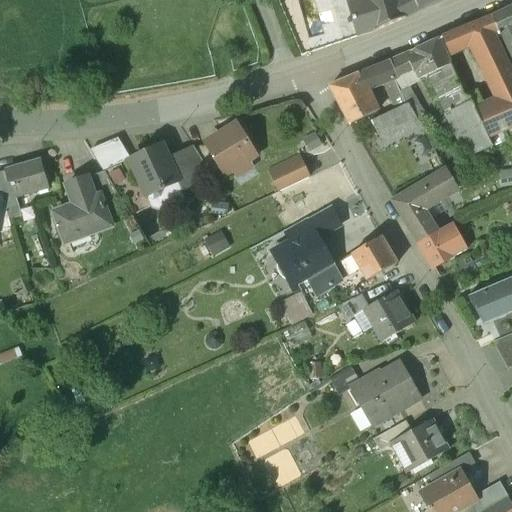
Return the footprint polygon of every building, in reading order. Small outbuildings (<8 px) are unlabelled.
[(361,0),(348,4),(358,37),(374,32),(419,13),(414,0),(361,0)] [(414,0),(419,13),(448,0),(414,0)] [(511,8),(492,18),(497,35),(501,34),(511,63),(511,8)] [(492,18),(463,30),(485,75),(487,73),(507,63),(497,35),(492,18)] [(439,40),(405,55),(412,72),(414,72),(417,79),(420,80),(438,70),(449,64),(439,40)] [(390,62),(329,87),(349,126),(376,113),(366,91),(383,84),(395,111),(369,123),(381,144),(408,131),(406,127),(417,122),(408,105),(397,79),(390,62)] [(507,63),(487,73),(501,100),(485,107),(479,93),(467,98),(470,100),(489,139),(504,133),(511,129),(511,73),(507,63)] [(489,139),(470,100),(467,98),(464,97),(449,64),(438,70),(445,89),(438,92),(458,134),(443,141),(454,165),(492,148),(489,139)] [(423,119),(408,89),(405,90),(399,77),(397,79),(408,105),(417,122),(423,119)] [(236,126),(206,144),(224,176),(232,171),(248,161),(255,157),(236,126)] [(192,146),(166,158),(177,181),(175,182),(180,192),(212,177),(192,146)] [(161,147),(129,161),(144,196),(146,195),(147,197),(153,199),(159,196),(160,191),(163,190),(162,188),(175,182),(177,181),(166,158),(161,147)] [(298,159),(269,173),(278,193),(308,179),(298,159)] [(248,161),(232,171),(236,178),(252,169),(248,161)] [(34,164),(6,172),(13,198),(15,197),(42,189),(34,164)] [(444,170),(434,175),(436,177),(411,192),(423,211),(456,191),(444,170)] [(13,198),(6,172),(0,173),(0,193),(1,195),(8,220),(20,216),(15,197),(13,198)] [(118,196),(102,172),(88,177),(96,198),(100,196),(102,202),(118,196)] [(88,177),(65,186),(72,206),(52,214),(63,244),(111,225),(102,202),(100,196),(96,198),(88,177)] [(423,211),(411,192),(393,203),(418,244),(436,233),(430,222),(423,211)] [(1,195),(0,195),(0,232),(11,229),(8,220),(1,195)] [(292,228),(284,232),(291,245),(311,233),(333,221),(327,209),(314,216),(292,228)] [(453,209),(430,222),(436,233),(451,226),(460,222),(453,209)] [(287,218),(274,225),(279,235),(284,232),(292,228),(287,218)] [(451,226),(436,233),(418,244),(432,269),(465,252),(451,226)] [(331,268),(311,233),(291,245),(274,254),(279,264),(278,272),(281,278),(289,280),(294,290),(306,283),(331,268)] [(381,238),(352,255),(367,281),(396,265),(381,238)] [(476,272),(470,262),(454,271),(459,279),(476,272)] [(331,268),(306,283),(314,297),(341,281),(333,267),(331,268)] [(511,278),(467,298),(483,327),(511,314),(511,278)] [(369,309),(364,312),(382,342),(414,323),(396,293),(369,309)] [(312,317),(300,295),(281,304),(292,326),(312,317)] [(361,296),(338,310),(346,323),(364,312),(369,309),(361,296)] [(511,334),(492,343),(507,370),(511,368),(511,334)] [(398,363),(378,374),(377,373),(360,383),(351,388),(372,426),(419,400),(398,363)] [(360,383),(350,366),(329,380),(338,396),(351,388),(360,383)] [(411,433),(388,445),(390,447),(405,474),(447,449),(431,421),(411,433)] [(405,423),(372,441),(379,453),(390,447),(388,445),(411,433),(405,423)] [(465,456),(428,476),(434,487),(461,473),(471,467),(465,456)] [(434,487),(421,494),(431,511),(456,511),(471,504),(476,501),(474,497),(461,473),(434,487)] [(499,484),(474,497),(476,501),(471,504),(475,511),(481,511),(507,497),(499,484)] [(507,511),(511,510),(511,506),(507,497),(481,511),(507,511)]
